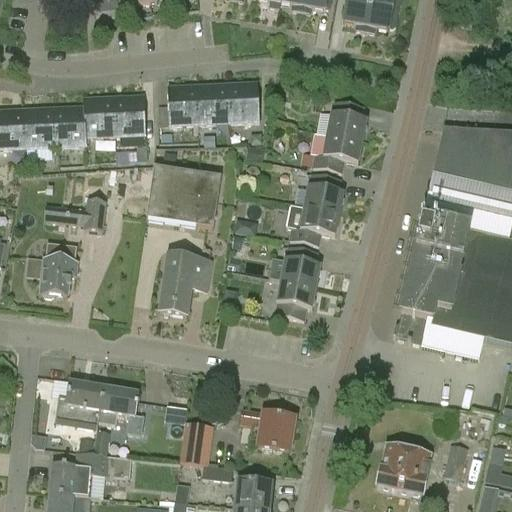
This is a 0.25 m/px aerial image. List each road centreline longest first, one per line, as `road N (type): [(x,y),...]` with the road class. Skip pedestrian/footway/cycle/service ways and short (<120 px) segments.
road 1 (residential): [(340,388),(436,0)]
road 2 (residential): [(340,388),(31,337)]
road 3 (residential): [(219,55),(58,70),(0,61)]
road 4 (residential): [(14,511),(31,337)]
road 5 (residential): [(313,511),(340,388)]
